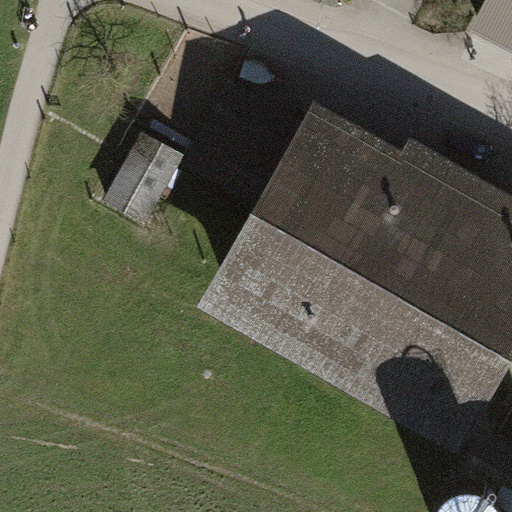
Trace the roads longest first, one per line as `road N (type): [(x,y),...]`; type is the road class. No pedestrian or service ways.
road 1 (residential): [(217,0),(511,114)]
road 2 (track): [(0,230),(65,0)]
